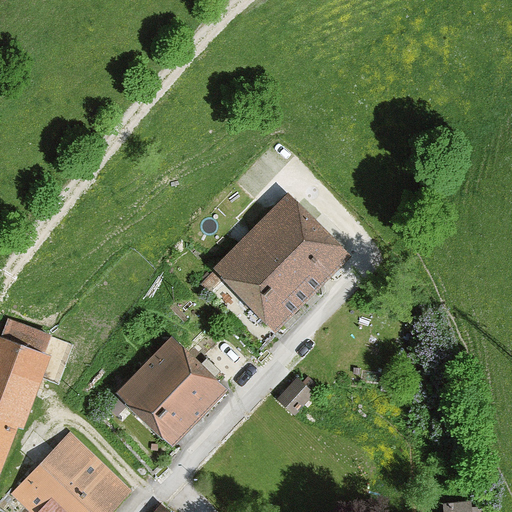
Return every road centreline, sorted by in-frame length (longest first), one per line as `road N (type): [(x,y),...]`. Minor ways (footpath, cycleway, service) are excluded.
road 1 (track): [(0,286),(184,57),(242,0)]
road 2 (unclassified): [(162,484),(348,282)]
